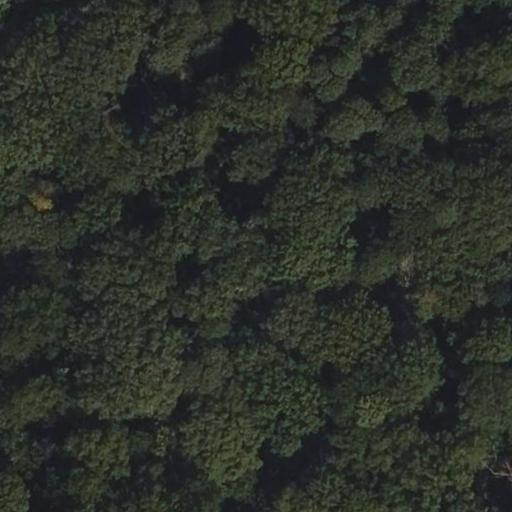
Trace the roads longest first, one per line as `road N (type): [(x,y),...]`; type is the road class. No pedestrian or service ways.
road 1 (track): [(335,511),(459,385),(511,367)]
road 2 (track): [(381,461),(485,501),(511,502)]
